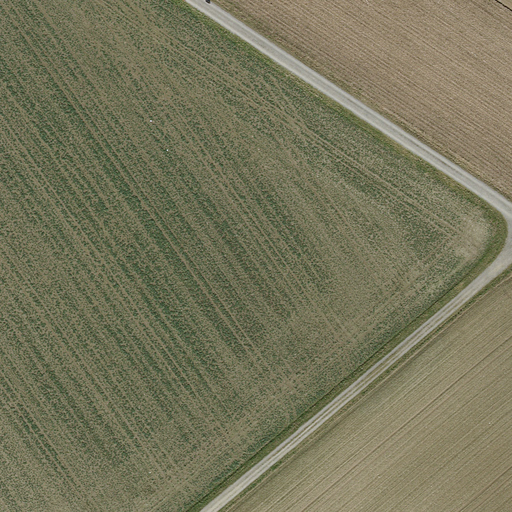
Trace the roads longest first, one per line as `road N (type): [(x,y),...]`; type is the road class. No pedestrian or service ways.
road 1 (track): [(204,511),(511,249)]
road 2 (track): [(194,0),(511,214)]
